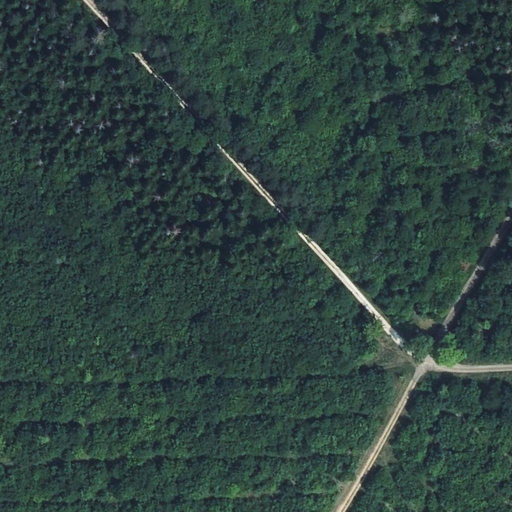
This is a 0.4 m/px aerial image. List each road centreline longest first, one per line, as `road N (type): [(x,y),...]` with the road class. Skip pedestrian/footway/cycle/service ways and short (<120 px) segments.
road 1 (track): [(427,369),(88,0)]
road 2 (track): [(427,369),(511,215)]
road 3 (track): [(342,511),(427,369)]
